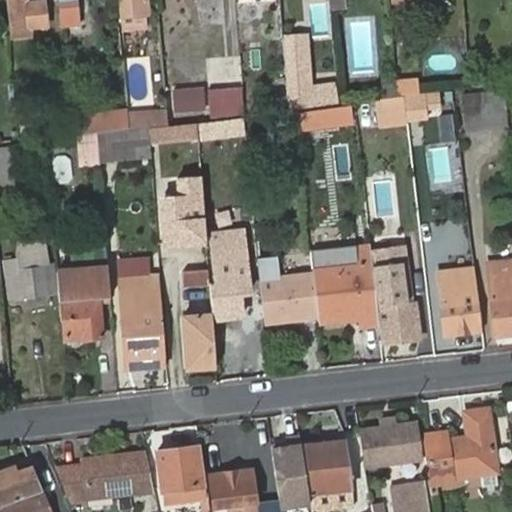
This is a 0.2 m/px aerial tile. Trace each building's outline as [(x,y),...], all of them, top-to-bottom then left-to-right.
[(7,0),(11,36),(30,35),(30,27),(48,26),(45,2),(27,4),(26,0),(7,0)] [(61,0),(64,26),(80,23),(77,0),(61,0)] [(121,0),(123,18),(146,15),(144,0),(121,0)] [(347,0),(331,0),(333,9),(348,8),(347,0)] [(285,36),(288,83),(308,81),(305,34),(285,36)] [(399,47),(400,72),(415,72),(414,47),(399,47)] [(308,81),(288,83),(289,102),(309,100),(308,81)] [(207,88),(210,119),(243,115),(241,86),(207,88)] [(319,88),(319,98),(314,99),(314,105),(334,102),(333,86),(319,88)] [(505,89),(461,93),(465,127),(507,124),(505,89)] [(440,92),(405,96),(408,121),(428,118),(427,110),(441,108),(440,92)] [(388,98),(376,99),(380,127),(408,124),(405,96),(396,98),(388,98)] [(168,106),(129,110),(131,129),(148,126),(170,124),(168,106)] [(129,107),(69,114),(72,135),(77,135),(98,133),(131,129),(129,110),(129,107)] [(150,128),(151,140),(190,135),(188,124),(150,128)] [(98,133),(77,135),(79,165),(151,158),(148,126),(131,129),(98,133)] [(11,147),(0,147),(0,187),(14,186),(11,147)] [(249,185),(246,157),(228,159),(232,187),(249,185)] [(162,194),(165,243),(203,240),(199,191),(162,194)] [(20,231),(18,259),(47,254),(43,229),(20,231)] [(351,264),(311,268),(311,276),(316,318),(316,321),(357,316),(358,324),(376,322),(368,242),(350,245),(351,264)] [(212,262),(215,295),(246,292),(243,244),(228,246),(228,249),(213,250),(213,261),(212,262)] [(378,308),(381,342),(417,338),(414,302),(408,303),(401,246),(373,248),(379,305),(378,308)] [(55,254),(56,271),(59,302),(79,301),(80,318),(64,320),(65,340),(101,337),(98,300),(109,299),(106,250),(55,254)] [(47,254),(18,259),(4,260),(9,300),(56,293),(50,254),(47,254)] [(316,318),(311,276),(278,279),(276,259),(255,261),(261,323),(316,318)] [(486,272),(494,336),(511,333),(511,279),(511,268),(486,272)] [(181,271),(183,286),(208,284),(207,269),(181,271)] [(438,282),(440,298),(456,297),(454,281),(438,282)] [(164,365),(158,282),(130,285),(133,324),(121,326),(124,368),(164,365)] [(479,329),(476,294),(456,297),(440,298),(444,334),(479,329)] [(184,369),(213,367),(210,314),(180,316),(184,369)] [(418,423),(426,471),(436,470),(440,491),(453,489),(451,478),(495,470),(486,412),(464,415),(466,428),(443,432),(441,419),(418,423)] [(378,419),(379,429),(389,428),(388,417),(378,419)] [(360,431),(366,468),(418,459),(413,425),(389,428),(379,429),(360,431)] [(309,511),(298,436),(284,438),(285,443),(270,445),(279,511),(309,511)] [(302,447),(311,507),(319,507),(318,494),(350,490),(343,442),(302,447)] [(156,451),(163,503),(172,503),(170,490),(189,488),(191,500),(202,499),(194,447),(156,451)] [(85,466),(54,470),(66,499),(154,488),(146,452),(114,457),(115,463),(85,466)] [(83,460),(85,466),(115,463),(114,457),(83,460)] [(0,474),(0,508),(42,494),(32,471),(17,476),(14,470),(0,474)] [(209,475),(212,508),(227,507),(228,511),(255,511),(255,503),(250,470),(209,475)] [(387,490),(390,511),(425,511),(422,487),(387,490)] [(49,511),(43,496),(0,510),(0,511),(49,511)]
